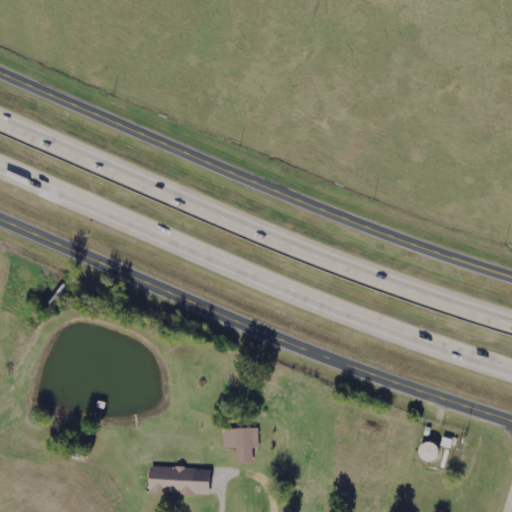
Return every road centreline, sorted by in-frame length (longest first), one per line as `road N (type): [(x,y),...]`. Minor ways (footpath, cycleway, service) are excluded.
road 1 (motorway): [(0,154),(462,350),(511,364)]
road 2 (motorway): [(511,312),(376,269),(0,105)]
road 3 (tertiary): [(511,424),(207,309),(0,219)]
road 4 (tertiary): [(511,273),(408,244),(0,72)]
